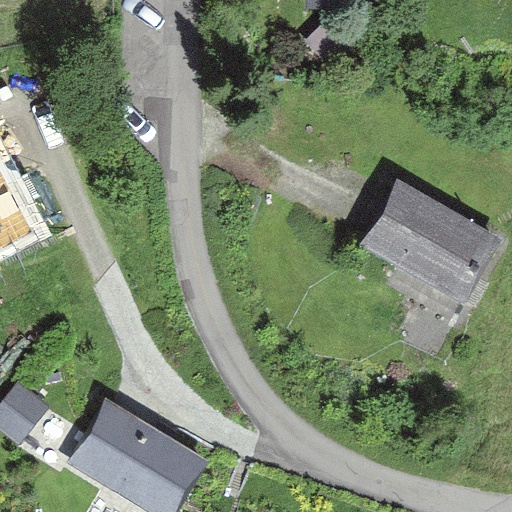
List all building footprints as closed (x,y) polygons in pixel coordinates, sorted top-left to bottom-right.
[(334,24),(312,45),(326,60),(348,39),(334,24)] [(0,242),(28,228),(0,174),(0,242)] [(463,298),(496,241),(399,185),(366,243),(463,298)] [(19,383),(0,406),(0,413),(16,426),(37,398),(19,383)] [(73,460),(158,511),(172,511),(203,461),(108,404),(73,460)]
